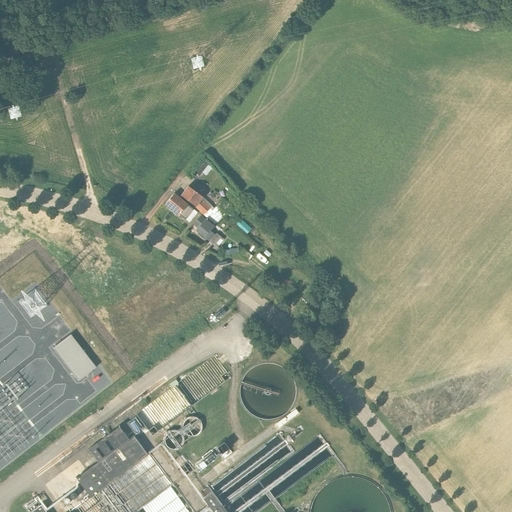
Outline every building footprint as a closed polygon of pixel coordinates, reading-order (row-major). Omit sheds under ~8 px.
[(202,162),(194,174),(198,177),(201,173),(206,177),(212,169),(202,162)] [(230,217),(235,211),(232,209),(232,208),(222,200),(212,211),(209,209),(212,207),(202,197),(187,186),(180,196),(202,215),(214,225),(225,213),(230,217)] [(189,222),(197,213),(174,193),(164,205),(178,216),(179,215),(189,222)] [(214,226),(200,216),(193,225),(197,229),(195,231),(213,247),(212,248),(218,254),(221,250),(217,247),(223,240),(216,234),(214,235),(210,231),(214,226)] [(251,229),(239,218),(233,224),(245,235),(251,229)] [(221,230),(226,224),(222,220),(217,227),(221,230)] [(252,256),(243,250),(239,255),(247,262),(252,256)] [(330,297),(325,304),(331,309),(338,299),(334,297),(333,299),(330,297)] [(308,301),(300,310),(306,315),(314,306),(308,301)] [(26,350),(35,344),(28,334),(19,340),(26,350)] [(70,335),(52,348),(78,381),(95,368),(70,335)] [(45,352),(32,361),(62,401),(74,392),(45,352)] [(132,435),(128,438),(118,425),(87,448),(97,462),(75,478),(91,498),(148,455),(132,435)] [(214,445),(222,454),(231,445),(224,437),(214,445)] [(226,511),(207,486),(198,493),(212,511),(226,511)]
